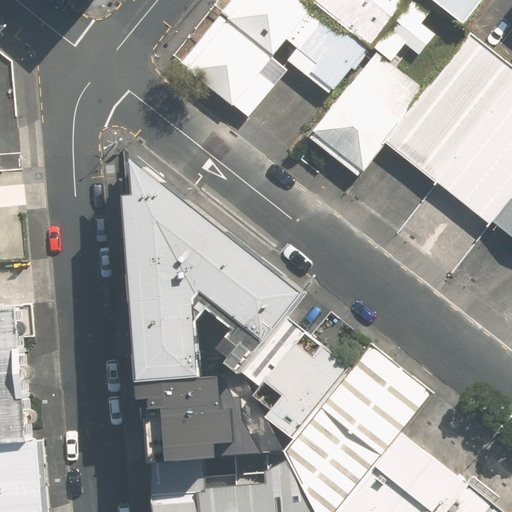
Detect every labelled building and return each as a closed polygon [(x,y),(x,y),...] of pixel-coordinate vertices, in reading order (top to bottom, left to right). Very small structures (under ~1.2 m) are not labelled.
[(372,48),(312,0),(233,0),(223,13),(289,66),(290,66),(334,97),(372,48)] [(312,0),(372,48),(410,0),(312,0)] [(484,0),(434,0),(466,24),(484,0)] [(250,117),(290,66),(289,66),(223,13),(183,64),(250,117)] [(438,182),(511,91),(511,62),(473,30),(385,141),(438,183),(438,182)] [(313,138),(358,174),(425,89),(423,87),(378,52),(316,130),(318,132),(313,138)] [(493,221),(511,197),(511,91),(438,182),(490,225),(493,221)] [(288,316),(308,292),(248,244),(136,156),(139,195),(128,196),(139,336),(142,380),(204,375),(200,321),(209,309),(238,332),(224,349),(238,361),(232,368),(237,372),(243,372),(245,372),(246,370),(287,318),(288,316)] [(511,197),(493,221),(511,236),(511,197)] [(0,442),(37,439),(32,371),(26,303),(0,304),(0,442)] [(321,406),(352,366),(300,326),(288,316),(287,318),(246,370),(267,386),(260,396),(277,409),(270,417),(296,438),(321,406)] [(405,430),(436,392),(372,342),(352,366),(321,406),(296,438),(287,450),(292,461),(319,511),(444,511),(468,482),(417,441),(405,430)] [(204,375),(142,380),(151,441),(153,461),(208,456),(254,452),(245,376),(204,375)] [(37,439),(0,442),(0,511),(50,511),(45,438),(37,439)] [(210,487),(208,456),(153,461),(158,473),(156,497),(158,511),(319,511),(292,461),(290,461),(271,471),(272,483),(210,487)] [(509,511),(499,504),(503,499),(474,475),(468,482),(444,511),(509,511)]
